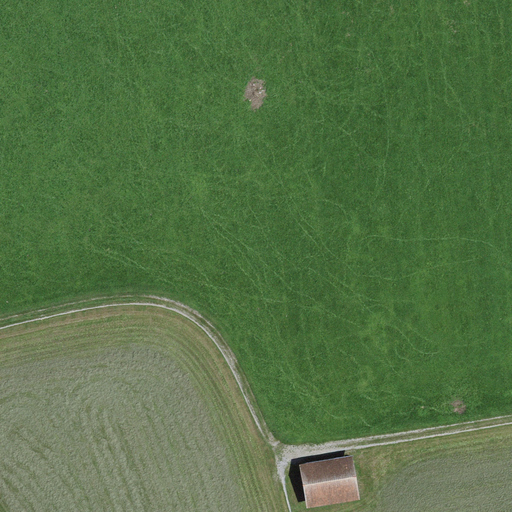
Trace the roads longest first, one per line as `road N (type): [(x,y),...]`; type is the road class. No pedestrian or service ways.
road 1 (track): [(0,326),(105,301),(168,302),(211,330),(283,457)]
road 2 (track): [(283,457),(511,418)]
